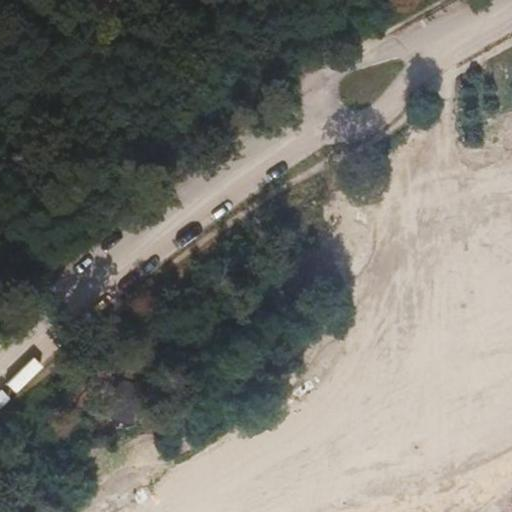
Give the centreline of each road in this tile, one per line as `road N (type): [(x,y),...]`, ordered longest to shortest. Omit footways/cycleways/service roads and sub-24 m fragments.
road 1 (track): [(442,43),(441,103),(351,511)]
road 2 (unclassified): [(0,367),(216,181),(319,114)]
road 3 (track): [(511,427),(339,511)]
road 4 (unclassified): [(426,52),(327,72),(313,97),(319,114)]
road 5 (unclassified): [(319,114),(354,118),(371,110),(426,52)]
